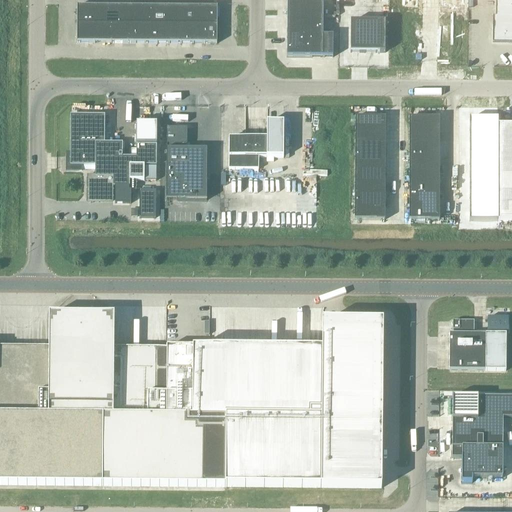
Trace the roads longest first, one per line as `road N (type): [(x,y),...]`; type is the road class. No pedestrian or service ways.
road 1 (tertiary): [(35,285),(419,288)]
road 2 (unclassified): [(511,89),(257,86)]
road 3 (unclassified): [(417,511),(419,288)]
road 4 (unclassified): [(257,86),(38,86)]
road 5 (unclassified): [(35,285),(38,86)]
